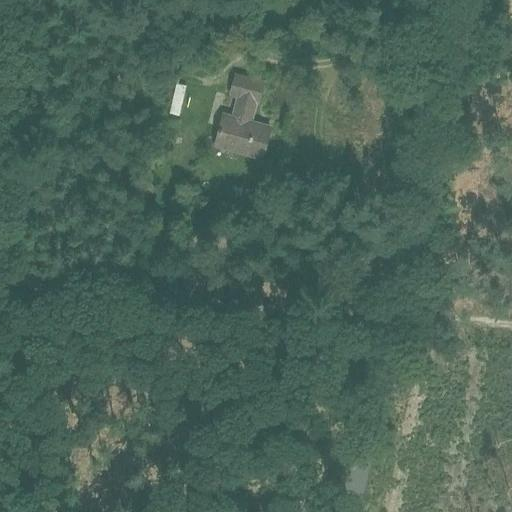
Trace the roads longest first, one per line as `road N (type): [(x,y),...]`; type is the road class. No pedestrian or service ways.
road 1 (unclassified): [(349,511),(484,0)]
road 2 (track): [(402,319),(0,283)]
road 3 (track): [(348,55),(326,86),(322,150),(358,210),(376,263)]
road 4 (track): [(262,56),(335,61),(444,1)]
